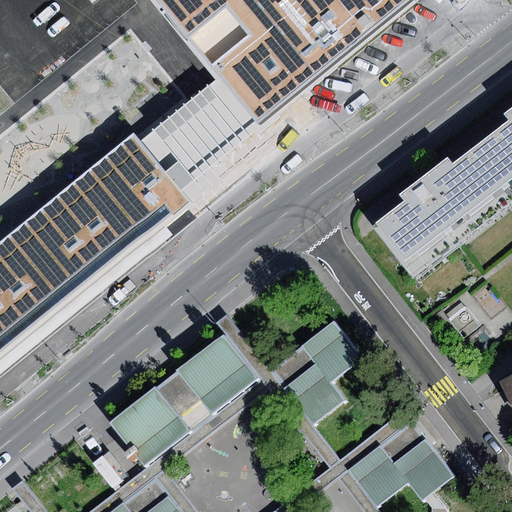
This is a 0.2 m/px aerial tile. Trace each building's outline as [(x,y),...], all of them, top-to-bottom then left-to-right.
[(263,132),(417,5),(412,0),(153,0),(218,77),(263,132)] [(186,195),(263,132),(218,77),(141,141),(186,195)] [(511,185),(511,107),(504,113),(510,120),(480,143),(511,185)] [(0,348),(186,195),(141,141),(135,133),(0,243),(0,348)] [(412,276),(511,200),(511,185),(480,143),(452,164),(448,159),(422,178),(401,194),(406,202),(374,226),(412,276)] [(329,469),(340,460),(312,425),(271,372),(227,315),(215,323),(225,336),(259,380),(268,391),(329,469)] [(271,372),(312,425),(343,401),(330,385),(362,360),(333,324),(271,372)] [(259,380),(225,336),(111,424),(145,468),(259,380)] [(511,375),(499,382),(511,406),(511,375)] [(88,511),(111,511),(155,478),(166,470),(268,391),(259,380),(145,468),(88,511)] [(297,511),(340,479),(348,472),(412,423),(403,411),(340,460),(329,469),(273,511),(297,511)] [(412,423),(348,472),(378,511),(410,486),(423,501),(426,499),(435,492),(454,477),(412,423)] [(180,511),(198,511),(166,470),(155,478),(180,511)] [(379,511),(378,511),(348,472),(340,479),(365,511),(379,511)] [(180,511),(155,478),(111,511),(180,511)] [(11,489),(28,511),(46,511),(22,481),(11,489)] [(435,492),(426,499),(433,507),(432,511),(447,511),(448,508),(435,492)]
